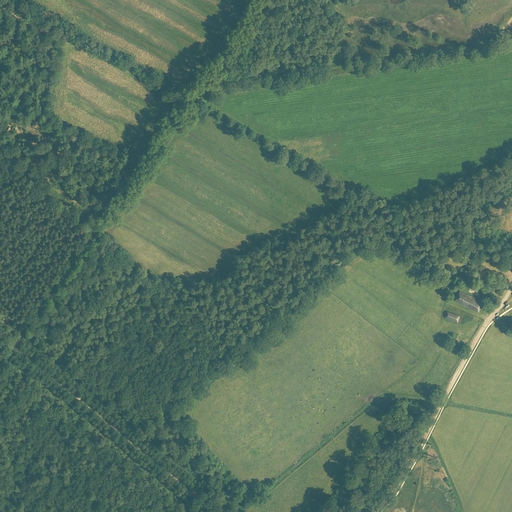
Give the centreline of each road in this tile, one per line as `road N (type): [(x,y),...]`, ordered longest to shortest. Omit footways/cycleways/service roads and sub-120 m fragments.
road 1 (track): [(14,344),(260,0)]
road 2 (track): [(200,86),(511,42)]
road 3 (track): [(220,511),(14,344)]
road 4 (track): [(500,306),(376,511)]
road 5 (track): [(0,136),(14,161),(99,229)]
